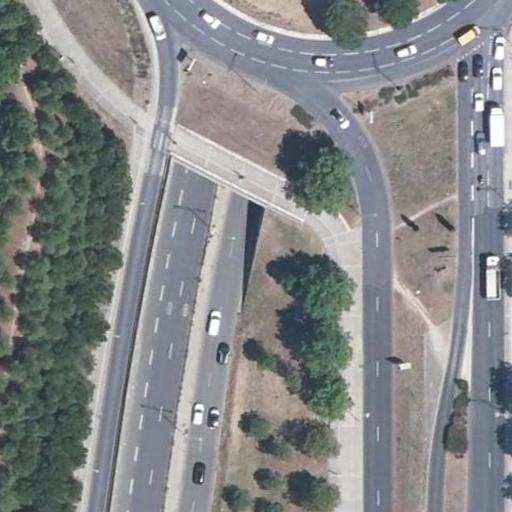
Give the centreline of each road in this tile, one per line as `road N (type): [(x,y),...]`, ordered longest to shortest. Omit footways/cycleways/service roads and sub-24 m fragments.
road 1 (primary): [(238,0),(192,178),(134,511)]
road 2 (primary): [(179,511),(203,314),(278,0)]
road 3 (primary): [(165,0),(165,113),(96,511)]
road 4 (primary): [(299,60),(371,174),(379,225),(381,511)]
road 5 (primary): [(432,511),(481,258)]
road 6 (primary): [(481,258),(486,2)]
road 7 (primary): [(481,511),(481,258)]
road 8 (primary): [(299,60),(350,62),(399,52),(446,32),(486,2)]
road 9 (primary): [(178,0),(225,34),(299,60)]
